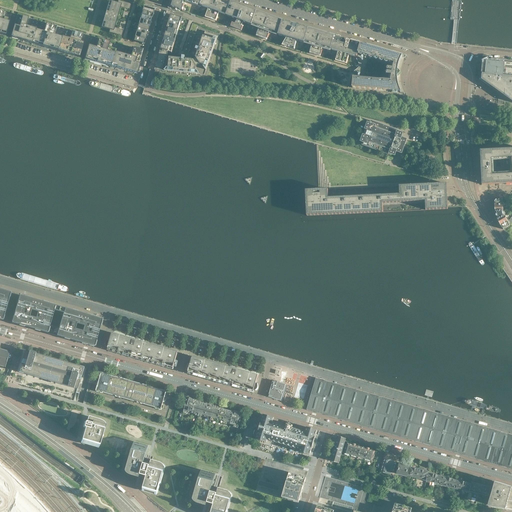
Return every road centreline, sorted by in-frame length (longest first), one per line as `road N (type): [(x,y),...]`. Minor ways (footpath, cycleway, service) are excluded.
road 1 (tertiary): [(0,330),(331,425)]
road 2 (residential): [(228,17),(211,91),(148,90),(172,0)]
road 3 (residential): [(159,0),(135,84),(0,44)]
road 4 (tertiary): [(331,425),(506,476)]
road 5 (primary): [(141,511),(0,401)]
road 6 (primary): [(0,408),(127,511)]
road 7 (tertiary): [(405,44),(256,0)]
